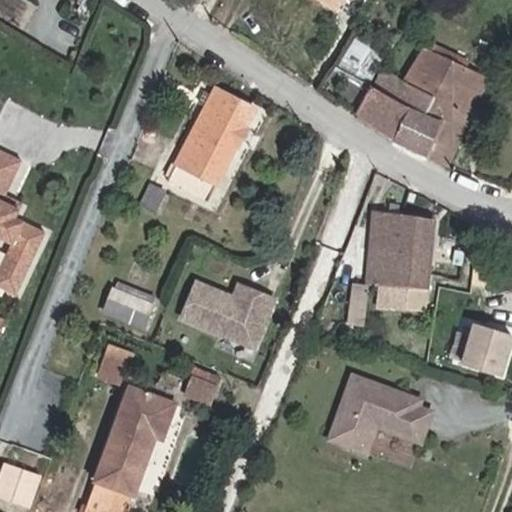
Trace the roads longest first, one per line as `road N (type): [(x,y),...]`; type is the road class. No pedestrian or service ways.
road 1 (unknown): [(185,20),(0,451)]
road 2 (residential): [(511,210),(385,159),(155,0)]
road 3 (unknown): [(217,511),(385,159)]
